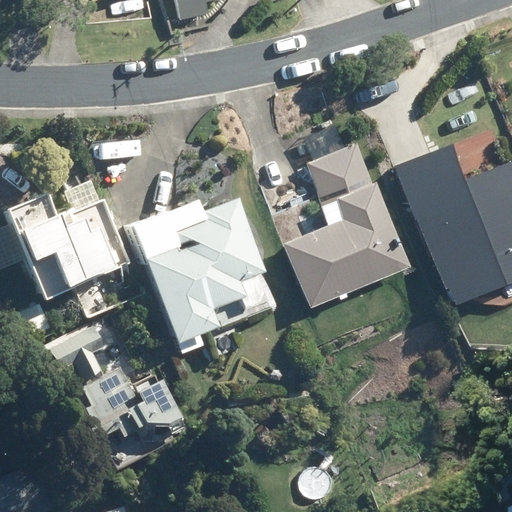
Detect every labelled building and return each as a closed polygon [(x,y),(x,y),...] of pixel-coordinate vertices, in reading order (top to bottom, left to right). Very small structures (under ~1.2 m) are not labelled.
[(174,0),(178,20),(206,14),(203,0),(174,0)] [(356,145),(306,166),(330,226),(280,246),(306,310),(406,270),(356,145)] [(511,280),(511,161),(406,205),(441,292),(461,284),(467,298),(511,280)] [(5,213),(41,302),(127,266),(101,201),(55,219),(46,197),(5,213)] [(264,273),(237,200),(202,213),(198,202),(133,226),(177,345),(217,330),(211,313),(244,299),(237,283),(264,273)] [(37,305),(13,315),(24,340),(48,328),(37,305)] [(476,314),(455,321),(460,335),(481,328),(476,314)] [(89,325),(42,348),(53,370),(67,364),(76,382),(97,372),(89,356),(101,350),(89,325)] [(441,329),(422,334),(427,349),(445,344),(441,329)] [(341,369),(335,355),(323,359),(328,373),(341,369)] [(118,372),(74,393),(97,440),(116,430),(120,440),(134,434),(138,442),(155,444),(184,430),(161,382),(130,396),(118,372)] [(30,466),(0,479),(0,511),(50,511),(30,466)]
